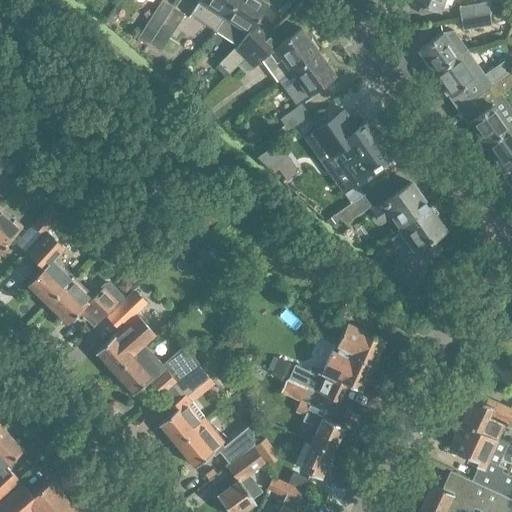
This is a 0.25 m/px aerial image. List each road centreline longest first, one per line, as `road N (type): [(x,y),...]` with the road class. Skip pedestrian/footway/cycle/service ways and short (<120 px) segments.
road 1 (residential): [(361,511),(445,324),(504,239)]
road 2 (residential): [(504,239),(371,52),(363,32),(369,0)]
road 3 (residential): [(151,511),(0,348)]
